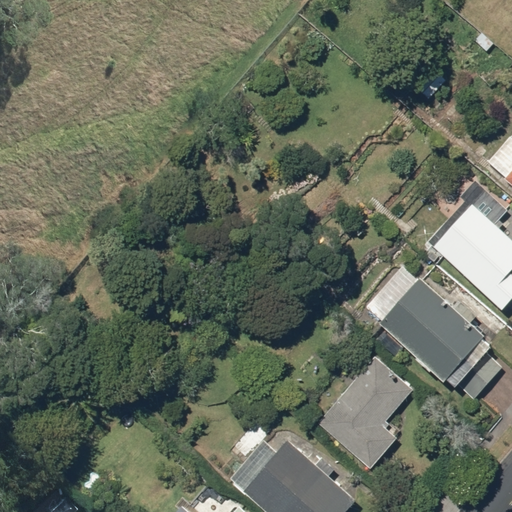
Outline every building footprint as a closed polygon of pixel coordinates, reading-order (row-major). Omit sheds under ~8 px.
[(511,166),(499,181),(511,193),(511,166)] [(511,247),(469,207),(430,248),(496,310),(511,292),(511,247)] [(466,302),(427,273),(390,320),(463,376),(466,371),(476,379),(507,339),(498,331),(501,327),(486,315),(489,310),(471,296),(466,302)] [(384,464),(410,433),(397,423),(401,419),(398,416),(423,385),(383,352),(328,419),(384,464)] [(285,511),(355,511),(372,492),(343,469),(347,464),(332,452),(327,458),(296,434),(254,487),(285,511)] [(262,511),(248,501),(238,511),(202,511),(189,501),(179,511),(262,511)]
